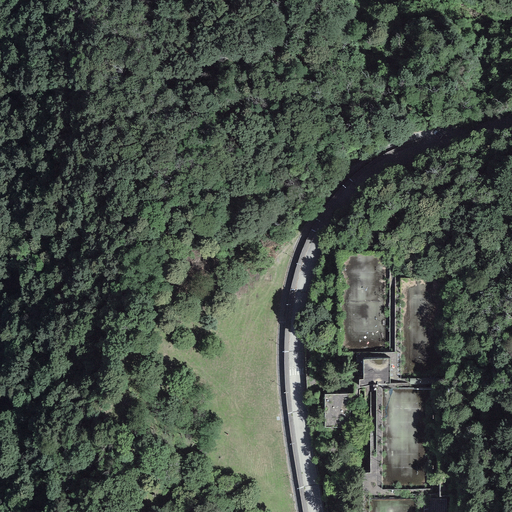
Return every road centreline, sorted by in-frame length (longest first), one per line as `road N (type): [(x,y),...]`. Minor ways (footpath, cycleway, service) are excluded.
road 1 (residential): [(465,131),(411,136),(359,161),(328,191),(300,238),(281,339),(297,511)]
road 2 (residential): [(315,511),(296,372),(301,289),(313,251),(337,210),(379,170),(465,131)]
